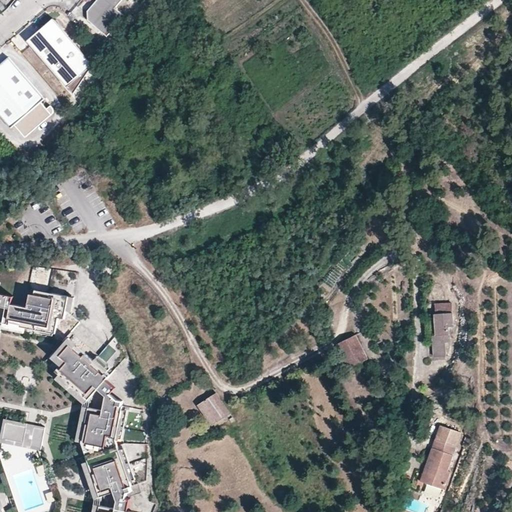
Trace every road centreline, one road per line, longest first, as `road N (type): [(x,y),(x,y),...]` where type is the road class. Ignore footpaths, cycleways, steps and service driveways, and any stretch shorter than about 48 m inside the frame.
road 1 (track): [(116,236),(165,293),(227,389),(329,346),(366,274),(410,249),(425,256),(430,278)]
road 2 (track): [(500,0),(281,177),(141,234)]
road 3 (residential): [(141,234),(0,251)]
road 4 (track): [(365,105),(303,0)]
